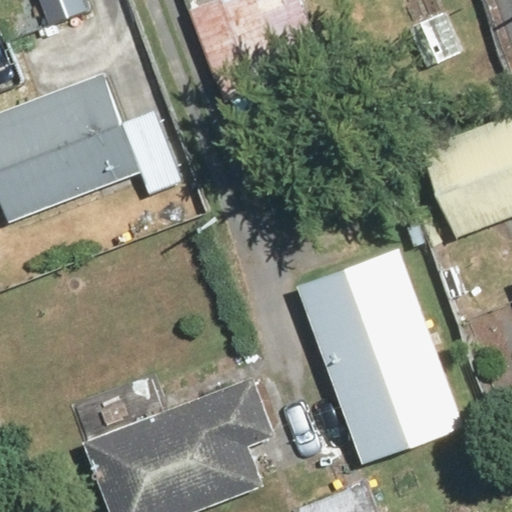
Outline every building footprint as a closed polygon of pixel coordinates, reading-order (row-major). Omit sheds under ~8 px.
[(323,0),(208,0),(203,2),(243,123),(352,86),(323,0)] [(162,176),(105,17),(15,49),(29,88),(0,98),(0,224),(3,233),(162,176)] [(511,128),(442,152),(469,234),(511,219),(511,128)] [(416,254),(312,290),(371,460),(475,424),(416,254)] [(0,255),(0,296),(12,292),(0,255)] [(123,511),(200,511),(276,485),(262,446),(293,435),(273,380),(99,443),(123,511)] [(392,511),(378,480),(303,511),(392,511)]
